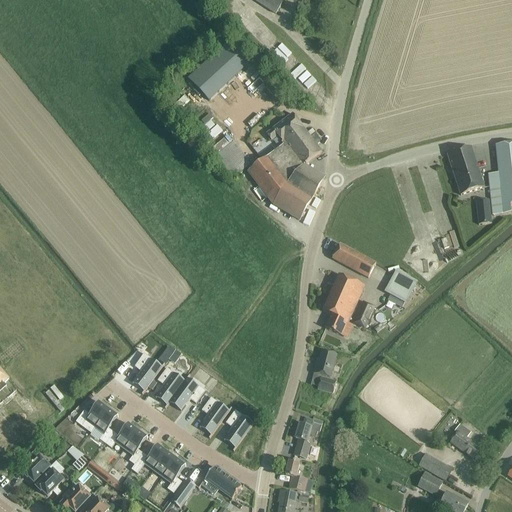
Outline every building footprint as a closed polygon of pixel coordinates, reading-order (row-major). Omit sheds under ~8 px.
[(254,0),(276,14),(284,0),(254,0)] [(209,101),(246,67),(225,45),(189,79),(209,101)] [(268,81),(263,85),(265,87),(274,97),(278,93),(268,81)] [(231,112),(231,131),(240,131),(239,111),(231,112)] [(209,114),(201,121),(205,125),(213,118),(209,114)] [(302,168),(304,166),(322,152),(293,115),(266,135),(272,141),(278,137),(285,145),(302,168)] [(502,207),(510,206),(511,206),(511,143),(496,146),(500,185),(502,207)] [(267,159),(286,184),(312,199),(324,178),(304,166),(302,168),(285,145),(267,159)] [(485,188),(474,157),(471,148),(447,155),(450,165),(461,196),(485,188)] [(300,220),(312,199),(286,184),(267,159),(249,173),(273,205),(300,220)] [(511,214),(510,206),(502,207),(500,185),(489,186),(492,210),(493,216),(511,214)] [(476,202),(479,226),(491,225),(489,201),(476,202)] [(376,264),(349,250),(340,245),(332,259),(368,278),(376,264)] [(443,246),(445,257),(452,256),(450,245),(443,246)] [(396,271),(385,291),(396,296),(406,301),(407,302),(410,298),(413,292),(417,285),(418,283),(396,271)] [(348,323),(365,287),(339,275),(323,312),(332,316),(326,329),(341,336),(347,323),(348,323)] [(396,296),(392,303),(402,308),(406,301),(396,296)] [(364,303),(354,323),(365,328),(374,308),(364,303)] [(175,349),(169,344),(166,348),(172,353),(175,349)] [(337,355),(332,354),(322,351),(318,365),(316,365),(314,374),(331,378),(337,355)] [(139,375),(134,382),(145,391),(161,369),(143,356),(136,365),(142,371),(139,375)] [(0,387),(9,379),(0,368),(0,387)] [(166,385),(157,397),(169,405),(171,402),(183,385),(185,383),(167,370),(159,380),(166,385)] [(332,392),(335,382),(321,378),(318,388),(332,392)] [(183,385),(171,402),(182,410),(191,399),(197,403),(205,393),(187,380),(185,383),(183,385)] [(152,391),(157,384),(153,381),(148,388),(152,391)] [(210,414),(201,427),(212,435),(213,434),(226,416),(229,412),(211,399),(203,410),(207,413),(210,414)] [(85,411),(76,422),(82,427),(86,422),(95,429),(100,422),(109,410),(100,403),(91,416),(85,411)] [(100,422),(95,429),(104,435),(100,440),(106,444),(109,439),(114,433),(109,429),(118,416),(109,410),(100,422)] [(234,427),(226,438),(238,447),(253,426),(235,412),(230,419),(227,423),(234,427)] [(323,423),(313,420),(305,418),(303,426),(300,425),(297,432),(295,431),(293,437),(296,438),(296,439),(300,440),(297,450),(296,449),(295,455),(306,459),(310,445),(307,442),(309,435),(316,437),(318,431),(320,432),(323,423)] [(109,439),(106,444),(111,448),(115,443),(124,450),(129,444),(138,431),(129,425),(120,437),(114,433),(109,439)] [(471,433),(463,427),(460,425),(456,431),(458,433),(451,443),(475,460),(482,451),(466,439),(471,433)] [(129,444),(124,450),(133,456),(129,461),(135,466),(139,461),(143,454),(138,450),(147,438),(138,431),(129,444)] [(66,443),(62,447),(67,452),(71,448),(66,443)] [(139,461),(135,466),(141,470),(144,465),(154,472),(158,465),(168,453),(158,446),(149,458),(143,454),(139,461)] [(158,465),(154,472),(162,478),(167,472),(176,459),(168,453),(158,465)] [(419,467),(422,469),(424,470),(432,475),(439,462),(426,454),(419,467)] [(82,456),(72,466),(79,472),(88,463),(82,456)] [(36,483),(38,485),(45,479),(42,476),(49,469),(50,468),(39,458),(23,474),(28,479),(29,478),(34,484),(36,483)] [(167,472),(162,478),(171,485),(168,489),(173,494),(177,489),(182,482),(176,478),(185,466),(176,459),(167,472)] [(285,460),(283,468),(287,469),(285,475),(292,477),(289,490),(299,492),(304,494),(305,493),(309,494),(311,494),(312,488),(314,482),(308,481),(296,478),(300,464),(299,463),(289,461),(289,462),(285,460)] [(214,467),(205,480),(219,490),(232,500),(242,487),(230,479),(230,478),(229,479),(226,476),(214,467)] [(52,472),(49,469),(42,476),(45,479),(38,485),(36,488),(41,493),(42,492),(48,497),(63,482),(53,471),(52,472)] [(108,483),(112,478),(103,471),(99,476),(108,483)] [(424,474),(417,488),(436,497),(443,483),(424,474)] [(125,487),(112,478),(108,483),(121,493),(125,487)] [(187,481),(171,503),(180,509),(196,487),(187,481)] [(70,509),(73,511),(76,511),(93,494),(90,497),(79,487),(80,487),(79,486),(61,506),(67,511),(70,509)] [(292,511),(296,495),(291,494),(281,492),(280,498),(282,499),(279,511),(292,511)] [(93,494),(76,511),(77,511),(78,511),(79,511),(107,511),(110,510),(109,509),(98,499),(97,499),(93,494)] [(299,495),(298,502),(308,504),(310,497),(299,495)] [(464,511),(468,505),(454,498),(453,499),(447,496),(438,511),(464,511)]
